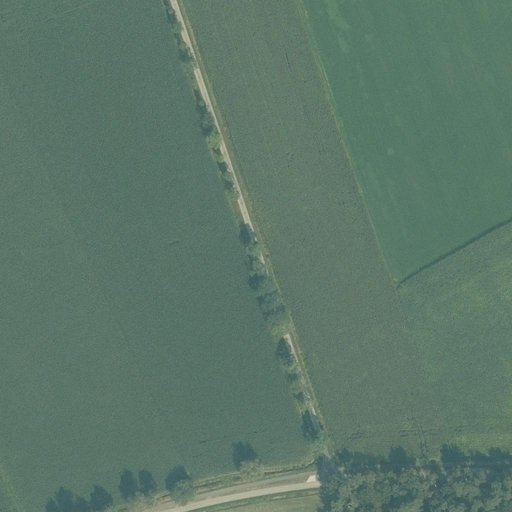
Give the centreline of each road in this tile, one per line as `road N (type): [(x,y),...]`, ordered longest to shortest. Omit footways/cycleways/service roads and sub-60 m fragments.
road 1 (unclassified): [(172,0),(336,475)]
road 2 (unclassified): [(336,475),(511,473)]
road 3 (unclassified): [(166,511),(336,475)]
